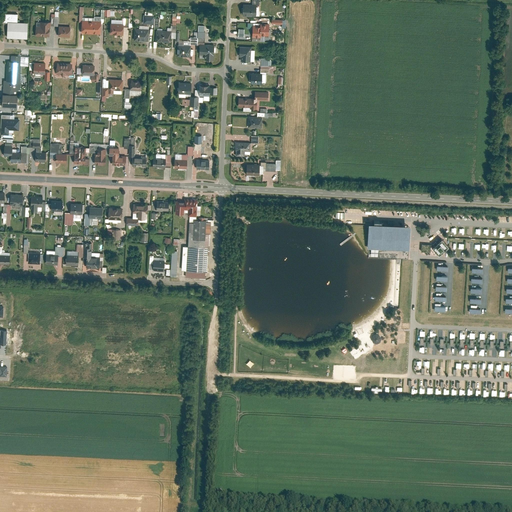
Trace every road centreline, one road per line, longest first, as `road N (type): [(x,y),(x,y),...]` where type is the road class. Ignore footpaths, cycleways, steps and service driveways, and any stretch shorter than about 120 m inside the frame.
road 1 (residential): [(0,273),(213,284),(220,187)]
road 2 (tertiary): [(220,187),(511,201)]
road 3 (residential): [(226,71),(175,67),(138,53),(0,46)]
road 4 (track): [(213,284),(203,511)]
road 5 (tertiary): [(0,176),(220,187)]
